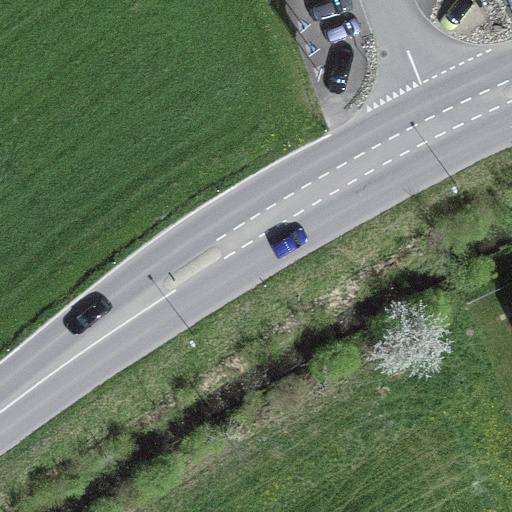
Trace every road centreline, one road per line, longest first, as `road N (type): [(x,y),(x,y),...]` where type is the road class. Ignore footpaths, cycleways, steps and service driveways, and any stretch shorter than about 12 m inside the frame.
road 1 (secondary): [(436,125),(192,264),(0,403)]
road 2 (residential): [(390,0),(436,125)]
